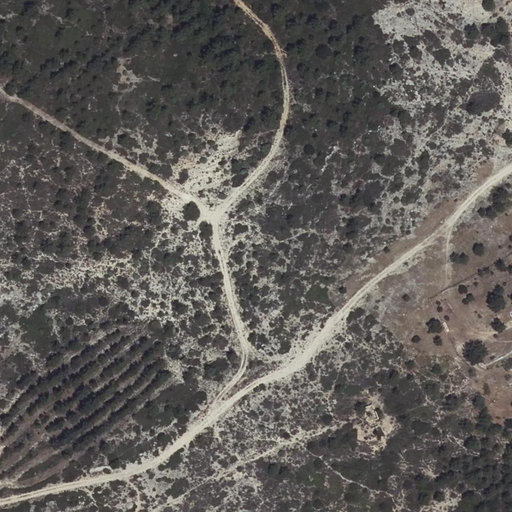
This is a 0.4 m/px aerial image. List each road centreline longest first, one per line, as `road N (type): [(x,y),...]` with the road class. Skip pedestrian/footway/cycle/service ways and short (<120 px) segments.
road 1 (track): [(511,166),(346,304),(310,353),(210,414),(161,458),(0,500)]
road 2 (track): [(210,414),(247,355),(214,231),(218,214),(270,156),(285,108),(269,35),(236,0)]
road 3 (track): [(0,92),(196,200),(216,224)]
